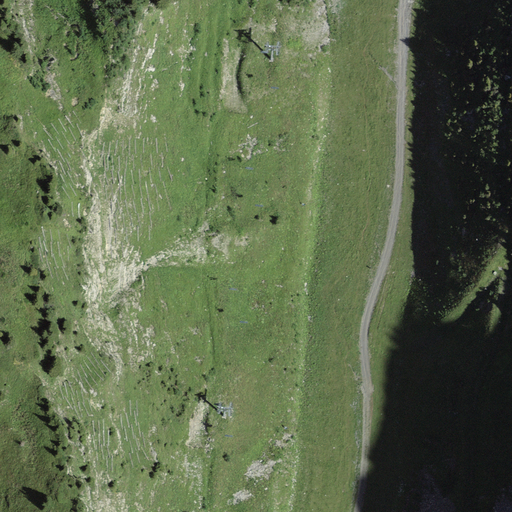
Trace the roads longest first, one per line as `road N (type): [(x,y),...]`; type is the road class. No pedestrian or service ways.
road 1 (track): [(350,511),(359,450),(357,317),(391,200),(398,0)]
road 2 (track): [(358,333),(385,351),(404,350),(454,314),(493,269),(503,272),(490,339),(468,389),(460,511)]
